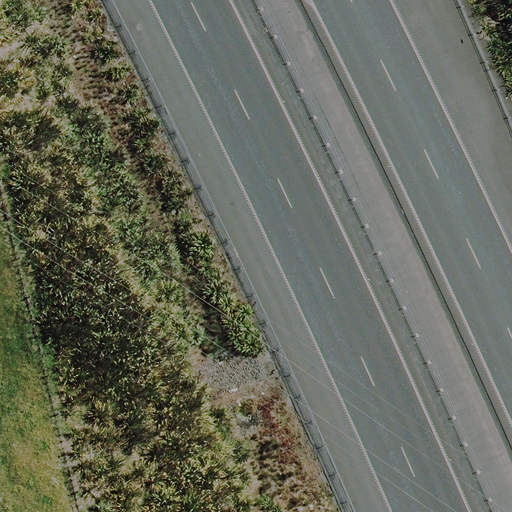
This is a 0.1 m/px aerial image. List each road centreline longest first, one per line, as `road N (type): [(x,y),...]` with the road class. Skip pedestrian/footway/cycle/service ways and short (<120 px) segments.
road 1 (motorway): [(433,511),(186,0)]
road 2 (motorway): [(348,0),(511,333)]
